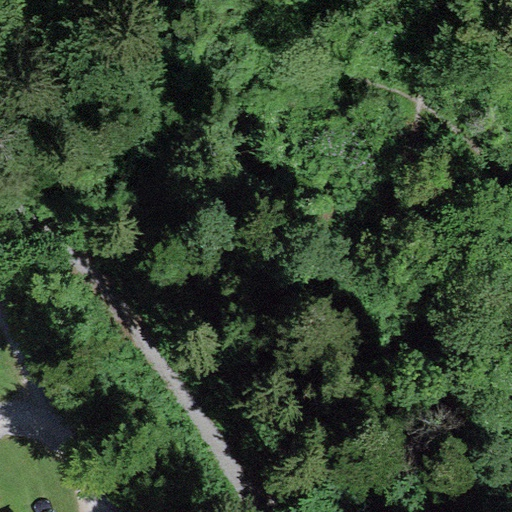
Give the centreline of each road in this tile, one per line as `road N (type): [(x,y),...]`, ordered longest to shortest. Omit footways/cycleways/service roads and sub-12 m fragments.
road 1 (track): [(0,184),(17,212),(97,287),(210,440),(247,511)]
road 2 (track): [(114,511),(0,294)]
